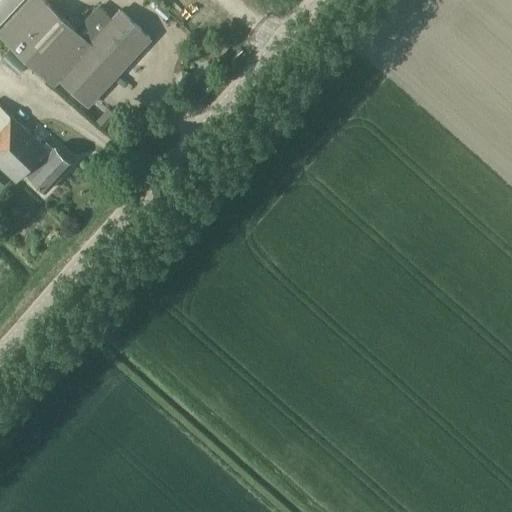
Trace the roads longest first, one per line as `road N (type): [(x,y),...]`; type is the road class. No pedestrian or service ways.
road 1 (tertiary): [(0,349),(314,0)]
road 2 (unknown): [(158,173),(0,64)]
